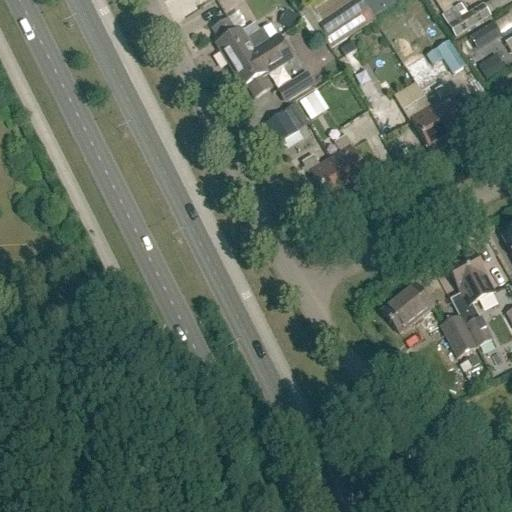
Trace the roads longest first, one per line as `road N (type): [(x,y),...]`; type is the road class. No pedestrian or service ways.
road 1 (secondary): [(334,511),(78,0)]
road 2 (secondary): [(18,0),(272,511)]
road 3 (residential): [(151,0),(298,294)]
road 4 (residential): [(298,294),(381,405),(425,444),(511,499)]
road 5 (residential): [(298,294),(511,179)]
road 6 (residential): [(0,372),(154,350)]
